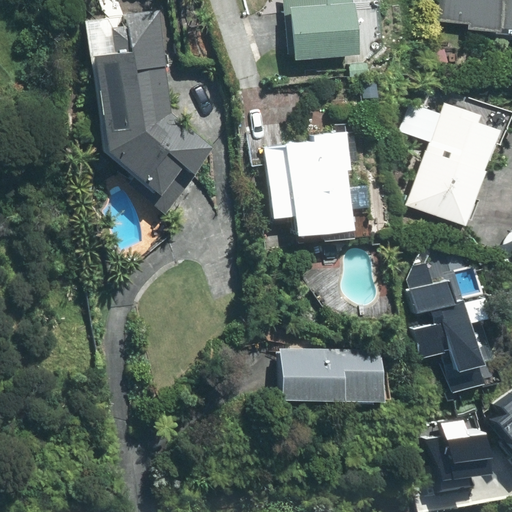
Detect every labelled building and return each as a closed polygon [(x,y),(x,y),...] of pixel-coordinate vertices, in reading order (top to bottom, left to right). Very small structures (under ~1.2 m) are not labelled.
[(352,52),(352,47),(348,0),(281,0),(285,52),(289,51),(290,56),(352,52)] [(511,0),(435,0),(434,21),(465,23),(464,28),(486,30),(486,38),(511,40),(511,0)] [(168,111),(157,8),(123,11),(124,24),(111,25),(104,16),(82,18),(86,53),(91,52),(101,146),(132,172),(124,181),(161,212),(196,170),(192,167),(210,145),(168,111)] [(395,12),(380,12),(382,46),(393,46),(392,32),(396,32),(395,12)] [(348,75),(365,74),(364,62),(347,64),(348,75)] [(474,113),(438,102),(434,112),(405,102),(395,131),(425,141),(422,150),(419,149),(401,205),(460,225),(479,169),(477,168),(491,128),(471,121),(474,113)] [(292,233),(350,228),(345,169),(347,169),(347,160),(354,159),(351,121),(332,123),(332,131),(309,133),(309,140),(282,142),(283,144),(263,146),(269,215),(291,214),(292,233)] [(273,398),(377,401),(378,350),(274,348),(273,398)]
